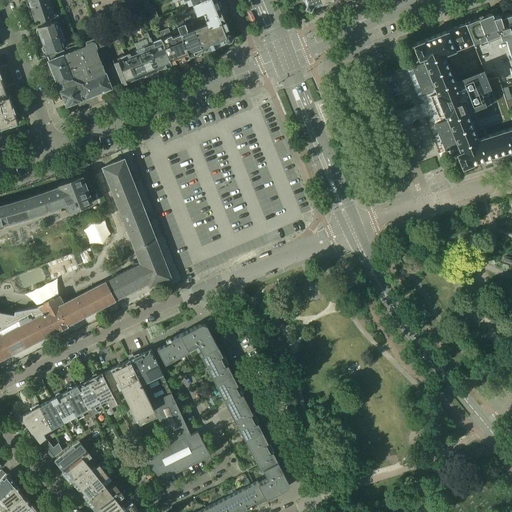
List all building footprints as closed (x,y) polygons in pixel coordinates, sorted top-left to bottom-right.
[(52,0),(31,7),(33,12),(36,20),(40,18),(41,21),(50,18),(51,20),(64,15),(63,13),(58,15),(57,11),(62,9),(58,0),(52,0)] [(202,0),(189,6),(185,7),(186,9),(193,6),(197,16),(206,12),(208,17),(205,18),(207,25),(209,28),(224,22),(223,20),(224,20),(221,13),(219,10),(221,6),(220,2),(215,0),(202,0)] [(304,0),(307,5),(306,8),(310,9),(312,7),(322,3),(320,0),(304,0)] [(134,11),(128,13),(132,23),(138,21),(135,12),(134,11)] [(511,68),(509,69),(510,71),(511,78),(511,11),(504,14),(503,12),(493,16),(491,12),(470,21),(469,19),(464,21),(465,23),(472,42),(474,47),(503,36),(511,65),(511,68)] [(201,55),(203,50),(192,24),(192,23),(185,25),(182,18),(175,21),(181,34),(189,56),(194,54),(197,56),(201,55)] [(40,35),(42,40),(63,33),(61,27),(59,27),(57,21),(38,27),(38,28),(36,31),(37,34),(40,35)] [(225,21),(224,22),(209,28),(207,25),(196,29),(194,23),(192,24),(203,50),(208,48),(209,49),(217,46),(217,44),(226,41),(228,42),(231,41),(232,38),(231,35),(229,34),(228,30),(229,29),(229,28),(229,27),(229,26),(228,25),(228,24),(227,23),(227,22),(226,22),(225,21)] [(454,80),(443,53),(472,42),(465,23),(413,43),(418,58),(422,56),(436,93),(431,95),(439,117),(445,114),(459,150),(455,152),(461,167),(471,163),(484,157),(484,158),(511,149),(511,120),(511,118),(510,115),(502,119),(506,128),(476,137),(466,112),(469,111),(465,99),(466,99),(462,89),(461,90),(456,79),(454,80)] [(128,28),(131,35),(137,33),(134,26),(128,28)] [(158,32),(161,39),(171,63),(181,59),(182,62),(189,59),(188,56),(189,56),(181,34),(172,37),(168,28),(158,32)] [(63,33),(42,40),(44,46),(42,48),(43,52),(46,52),(47,53),(66,47),(63,41),(66,40),(63,33)] [(158,68),(171,63),(161,39),(152,42),(148,33),(144,34),(158,68)] [(145,46),(137,50),(146,73),(158,68),(144,34),(141,36),(145,46)] [(76,45),(47,56),(49,60),(48,60),(58,86),(59,86),(60,89),(60,90),(62,94),(61,94),(66,105),(81,99),(81,98),(85,97),(85,98),(111,87),(120,83),(113,66),(104,69),(96,51),(99,50),(98,46),(104,44),(101,36),(100,35),(85,41),(86,43),(85,45),(78,48),(76,45)] [(134,78),(146,73),(137,50),(124,54),(134,78)] [(122,83),(134,78),(124,54),(112,59),(122,83)] [(8,96),(0,72),(0,128),(19,122),(10,95),(8,96)] [(505,113),(497,79),(481,83),(490,117),(505,113)] [(130,194),(137,191),(124,158),(101,167),(112,192),(127,186),(130,194)] [(0,204),(0,223),(25,217),(66,204),(69,211),(93,203),(82,175),(58,184),(59,186),(22,198),(0,204)] [(156,240),(137,191),(130,194),(127,186),(112,192),(134,249),(156,240)] [(94,211),(106,207),(104,203),(93,207),(94,211)] [(87,243),(109,238),(105,220),(83,225),(87,243)] [(156,240),(134,249),(140,263),(93,287),(103,306),(148,283),(149,287),(171,278),(156,240)] [(77,264),(82,262),(77,251),(73,253),(77,264)] [(504,257),(503,260),(504,262),(511,264),(511,257),(506,256),(504,257)] [(75,268),(70,257),(47,266),(52,277),(75,268)] [(0,342),(7,356),(62,327),(65,332),(80,325),(77,319),(103,306),(93,287),(63,302),(59,294),(54,297),(54,296),(42,302),(43,303),(37,306),(38,306),(42,314),(23,324),(20,325),(0,335),(0,342)] [(0,359),(7,356),(0,342),(0,335),(20,325),(23,324),(42,314),(38,306),(14,311),(14,314),(0,311),(0,359)] [(217,345),(212,335),(206,324),(201,323),(181,333),(189,349),(197,344),(202,353),(217,345)] [(172,341),(157,349),(165,364),(190,351),(189,349),(181,333),(170,339),(172,341)] [(225,365),(223,361),(220,356),(223,355),(217,345),(202,353),(200,354),(215,383),(232,374),(227,364),(225,365)] [(141,353),(129,359),(157,417),(168,439),(141,454),(161,479),(192,465),(211,455),(198,430),(191,434),(151,349),(141,353)] [(120,386),(135,418),(139,425),(157,417),(129,359),(124,362),(123,361),(117,364),(117,365),(111,368),(104,372),(113,390),(120,386)] [(93,377),(89,379),(102,408),(108,404),(110,408),(116,405),(118,409),(120,408),(102,372),(93,376),(93,377)] [(235,421),(238,427),(245,441),(263,432),(257,422),(255,423),(250,414),(252,413),(248,405),(242,393),(240,394),(235,385),(238,384),(232,374),(215,383),(223,397),(225,403),(231,413),(233,418),(235,421)] [(102,408),(89,379),(77,385),(77,384),(76,385),(93,420),(95,419),(93,416),(98,413),(96,411),(102,408)] [(68,390),(64,392),(76,420),(83,417),(85,420),(89,418),(91,421),(93,420),(76,385),(72,387),(72,388),(72,387),(70,386),(68,387),(67,389),(68,390)] [(71,423),(76,420),(64,392),(61,394),(60,393),(58,392),(56,393),(56,395),(57,396),(56,396),(51,398),(52,399),(69,432),(71,431),(70,428),(72,426),(71,423)] [(218,403),(214,396),(208,399),(212,406),(218,403)] [(44,403),(40,405),(46,417),(53,432),(59,429),(61,432),(65,430),(67,433),(69,432),(52,399),(48,401),(43,403),(44,403)] [(26,423),(29,426),(46,417),(40,405),(39,405),(36,404),(32,406),(32,409),(21,415),(22,417),(21,419),(23,423),(26,423)] [(29,426),(33,433),(32,435),(35,439),(38,439),(47,451),(53,446),(48,439),(55,435),(53,432),(46,417),(29,426)] [(278,461),(272,451),(270,452),(265,443),(268,442),(263,432),(245,441),(261,470),(263,469),(278,461)] [(63,470),(88,450),(80,440),(55,460),(63,470)] [(62,449),(59,443),(49,451),(53,456),(62,449)] [(478,465),(491,455),(483,445),(470,455),(478,465)] [(120,447),(112,453),(117,460),(125,453),(120,447)] [(72,479),(90,465),(86,461),(92,456),(88,450),(63,470),(71,480),(72,479)] [(289,482),(285,476),(278,461),(263,469),(267,478),(259,483),(266,498),(287,487),(289,482)] [(93,469),(90,465),(72,479),(80,490),(104,470),(100,464),(93,469)] [(109,476),(104,470),(80,490),(88,499),(106,485),(102,481),(109,476)] [(5,473),(0,478),(0,497),(14,482),(6,472),(5,473)] [(246,506),(251,503),(255,501),(256,503),(266,498),(259,483),(257,480),(228,496),(236,511),(239,511),(247,508),(246,506)] [(14,482),(0,497),(0,511),(1,511),(24,494),(14,482)] [(106,485),(88,499),(87,500),(95,510),(120,490),(116,484),(109,490),(106,485)] [(125,496),(120,490),(95,510),(96,511),(112,511),(122,505),(118,501),(125,496)] [(21,511),(32,504),(24,494),(1,511),(21,511)] [(236,511),(228,496),(199,511),(236,511)]
